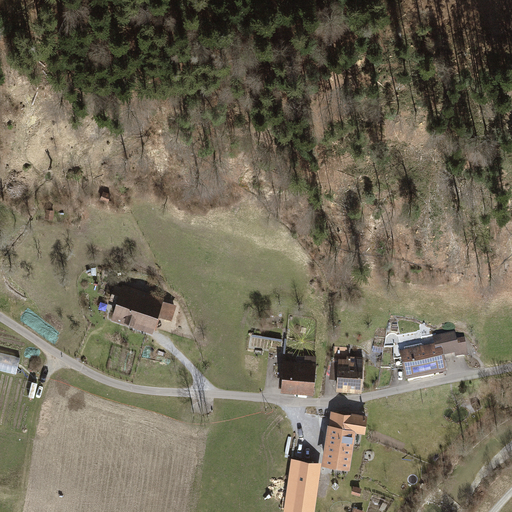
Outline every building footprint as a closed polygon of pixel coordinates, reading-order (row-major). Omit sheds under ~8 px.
[(104,192),(101,199),(109,201),(111,194),(104,192)] [(153,328),(158,314),(163,299),(164,297),(121,282),(121,284),(113,281),(108,295),(117,298),(115,305),(111,316),(152,331),(153,328)] [(176,304),(163,299),(158,314),(171,319),(176,304)] [(432,338),(433,345),(435,353),(442,351),(444,358),(454,355),(455,359),(467,356),(463,339),(456,340),(454,333),(432,338)] [(444,360),(444,358),(442,351),(435,353),(433,345),(399,353),(405,383),(447,374),(444,360)] [(347,347),(333,346),(332,360),(337,360),(337,357),(347,358),(347,355),(347,347)] [(295,361),(282,360),(281,364),(279,389),(313,392),(316,363),(314,363),(314,354),(296,353),(295,361)] [(347,358),(337,357),(337,360),(336,388),(345,389),(361,390),(363,356),(347,355),(347,358)] [(326,435),(325,440),(353,444),(355,429),(365,430),(367,414),(351,411),(351,413),(329,410),(326,435)] [(354,443),(367,446),(369,439),(356,436),(354,443)] [(350,465),(353,444),(325,440),(324,447),(322,461),(350,465)] [(283,510),(294,511),(313,511),(320,470),(321,462),(291,457),(283,510)]
